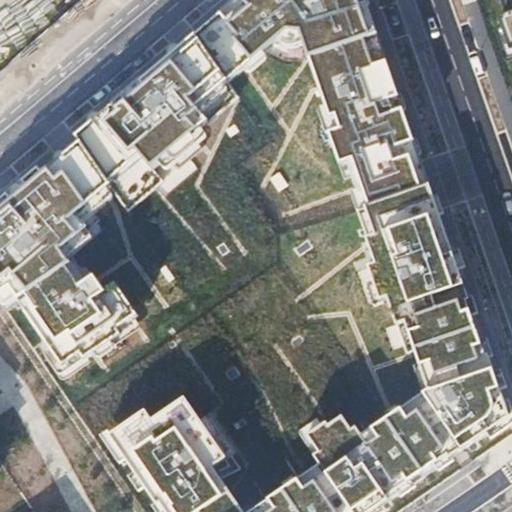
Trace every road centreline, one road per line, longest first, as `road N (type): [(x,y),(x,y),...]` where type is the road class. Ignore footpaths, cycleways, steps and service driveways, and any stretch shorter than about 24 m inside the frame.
road 1 (residential): [(186,0),(0,154)]
road 2 (residential): [(435,0),(511,228)]
